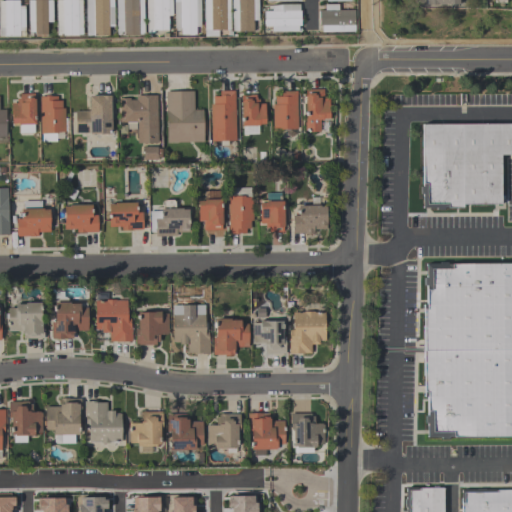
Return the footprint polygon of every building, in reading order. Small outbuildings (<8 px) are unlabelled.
[(0,1),(3,1),(18,0),(18,6),(23,6),(24,31),(18,31),(18,37),(0,37),(0,1)] [(28,33),(27,0),(52,0),(52,23),(47,23),(47,35),(34,35),(34,33),(28,33)] [(82,0),(82,35),(78,35),(78,36),(62,36),(62,34),(56,34),(56,0),(82,0)] [(113,0),(113,27),(108,27),(108,36),(85,36),(85,0),(113,0)] [(116,0),(143,0),(143,35),(123,35),(123,32),(116,32),(116,0)] [(168,30),(146,31),(146,0),(172,0),(172,16),(167,16),(168,30)] [(195,35),(180,35),(180,29),(173,29),(173,0),(200,0),(200,27),(195,27),(195,35)] [(229,0),(229,31),(217,31),(217,38),(203,38),(203,0),(229,0)] [(231,32),(231,0),(258,0),(258,21),(252,21),(252,33),(237,33),(237,32),(231,32)] [(297,32),(271,33),(271,27),(263,27),(263,12),(271,12),(271,6),(280,5),(299,4),(299,11),(300,11),(300,26),(297,26),(297,32)] [(321,32),(321,26),(319,26),(319,11),(324,11),(324,4),(337,4),(337,11),(354,10),(354,32),(321,32)] [(328,119),(322,119),(322,121),(319,121),(319,133),(304,133),(304,123),(305,123),(305,96),(306,96),(306,90),(323,90),(323,98),(328,98),(328,119)] [(235,141),(230,141),(227,146),(219,146),(216,141),(211,142),(210,104),(213,104),(212,97),(219,97),(219,91),(234,91),(235,141)] [(193,92),(193,110),(202,110),(203,142),(166,143),(165,93),(193,92)] [(272,129),(271,105),(275,105),(274,97),(280,97),(280,92),(296,92),(297,130),(280,130),(280,128),(272,129)] [(19,94),(34,94),(35,125),(33,125),(33,133),(19,133),(18,124),(11,124),(11,104),(17,104),(16,99),(19,99),(19,94)] [(241,127),(240,102),(242,102),(242,95),(255,95),(255,98),(256,98),(256,100),(258,100),(258,104),(264,104),(264,125),(258,125),(258,126),(258,135),(243,135),(242,127),(241,127)] [(119,123),(119,99),(129,99),(129,100),(135,100),(135,97),(156,96),(157,144),(137,144),(137,123),(135,123),(135,130),(126,130),(126,123),(119,123)] [(65,132),(56,132),(56,142),(42,142),(41,134),(40,98),(44,97),(49,97),(50,97),(56,97),(57,101),(61,101),(61,109),(64,109),(65,132)] [(109,97),(110,135),(89,135),(89,133),(75,133),(74,112),(88,112),(88,97),(109,97)] [(421,209),(421,195),(420,195),(419,187),(421,187),(421,124),(511,124),(511,156),(499,156),(499,205),(461,205),(461,209),(445,209),(445,210),(436,211),(436,209),(421,209)] [(0,189),(7,189),(7,221),(8,221),(8,236),(0,236),(0,189)] [(259,224),(259,204),(265,204),(265,202),(266,202),(266,193),(280,193),(280,202),(282,202),(283,227),(282,227),(282,232),(268,232),(268,224),(259,224)] [(227,197),(244,196),(244,198),(251,198),(252,221),(249,221),(249,229),(245,229),(245,233),(238,233),(238,234),(233,235),(233,233),(228,234),(227,197)] [(292,234),(292,216),(299,216),(299,207),(311,206),(311,197),(318,197),(319,207),(325,207),(326,229),(313,230),(313,234),(292,234)] [(221,230),(203,230),(203,222),(198,222),(197,202),(203,202),(203,200),(221,200),(221,225),(221,230)] [(15,237),(15,219),(22,219),(22,210),(23,210),(23,203),(40,202),(40,210),(42,210),(42,211),(48,211),(49,233),(36,233),(36,236),(34,237),(35,238),(28,238),(28,237),(15,237)] [(108,227),(107,206),(114,206),(114,204),(134,203),(135,212),(141,212),(142,230),(121,231),(121,227),(108,227)] [(97,233),(76,233),(76,230),(64,230),(63,208),(69,208),(69,206),(90,206),(90,215),(96,215),(97,233)] [(149,212),(160,211),(160,210),(182,209),(182,211),(187,211),(188,232),(175,232),(176,236),(155,237),(155,234),(149,234),(149,212)] [(511,265),(511,437),(448,437),(448,439),(439,439),(439,438),(426,438),(426,424),(424,424),(424,416),(426,416),(426,393),(423,393),(423,310),(425,310),(425,286),(423,286),(423,278),(425,278),(425,265),(439,265),(439,263),(446,263),(446,265),(511,265)] [(51,339),(51,322),(53,322),(53,299),(69,299),(69,303),(79,303),(79,308),(87,308),(87,331),(73,331),(73,339),(62,339),(62,340),(55,340),(55,339),(51,339)] [(94,330),(94,301),(106,301),(106,300),(115,300),(115,301),(126,301),(126,318),(130,318),(130,326),(131,326),(131,342),(109,342),(108,333),(100,333),(100,330),(94,330)] [(40,303),(40,322),(43,322),(43,339),(23,339),(22,335),(19,335),(19,332),(8,332),(7,309),(14,309),(14,304),(40,303)] [(208,355),(193,355),(193,354),(186,354),(186,345),(178,345),(178,343),(171,343),(171,306),(204,306),(204,332),(207,332),(207,339),(208,339),(208,355)] [(289,354),(289,330),(292,330),(292,313),(303,313),(303,312),(313,312),(313,313),(324,313),(324,341),(318,341),(318,345),(310,345),(310,353),(303,354),(289,354)] [(168,334),(158,334),(158,342),(155,342),(155,345),(135,345),(134,330),(137,330),(137,314),(153,314),(153,313),(160,313),(160,314),(167,314),(168,334)] [(247,347),(233,347),(233,356),(224,356),(224,355),(212,355),(212,338),(214,338),(214,320),(229,320),(229,321),(239,321),(239,324),(247,324),(247,347)] [(263,354),(263,343),(251,343),(251,323),(258,323),(258,322),(265,322),(265,323),(282,323),(282,338),(284,338),(284,354),(263,354)] [(80,399),(80,416),(77,417),(78,436),(74,436),(74,444),(60,444),(60,435),(52,435),(52,431),(45,431),(44,407),(58,407),(58,405),(60,405),(60,399),(80,399)] [(31,413),(35,413),(39,413),(41,413),(41,433),(33,433),(33,436),(26,436),(26,442),(13,443),(13,436),(10,436),(10,418),(8,418),(7,402),(21,402),(21,401),(26,401),(26,402),(28,402),(28,405),(31,404),(31,413)] [(88,443),(88,425),(85,425),(85,418),(84,418),(84,402),(99,402),(99,403),(106,403),(106,412),(113,412),(113,414),(120,414),(120,442),(109,442),(108,444),(100,444),(99,443),(88,443)] [(161,412),(161,429),(159,429),(159,447),(136,447),(136,443),(128,443),(128,423),(141,423),(141,412),(161,412)] [(206,446),(206,426),(215,426),(215,417),(218,417),(218,415),(219,415),(219,414),(239,414),(239,431),(237,431),(237,448),(235,448),(235,453),(226,453),(226,449),(214,449),(214,446),(206,446)] [(283,422),(283,445),(275,445),(276,450),(265,450),(265,451),(264,451),(264,456),(253,456),(253,451),(250,451),(250,430),(247,431),(247,414),(268,414),(268,420),(269,420),(269,422),(283,422)] [(315,448),(312,448),(312,453),(293,453),(293,448),(292,448),(292,431),(289,431),(289,414),(310,414),(310,417),(313,417),(313,424),(322,424),(322,445),(315,445),(315,448)] [(168,450),(168,433),(165,433),(165,415),(187,415),(187,422),(201,422),(201,445),(194,445),(194,450),(168,450)] [(405,511),(405,508),(404,508),(404,500),(405,500),(405,488),(442,488),(442,511),(405,511)] [(511,511),(461,511),(461,491),(511,490),(511,511)] [(105,499),(106,508),(101,508),(101,511),(77,511),(77,504),(80,504),(80,497),(102,496),(102,499),(105,499)] [(193,496),(193,511),(170,511),(170,497),(193,496)] [(0,511),(0,497),(13,497),(14,509),(9,510),(9,511),(0,511)] [(63,497),(63,503),(66,503),(66,511),(41,511),(41,510),(37,510),(37,497),(63,497)] [(158,497),(158,510),(156,510),(156,511),(129,511),(129,509),(132,509),(132,497),(158,497)] [(253,498),(253,504),(256,504),(256,511),(232,511),(232,509),(227,509),(227,498),(253,498)]
